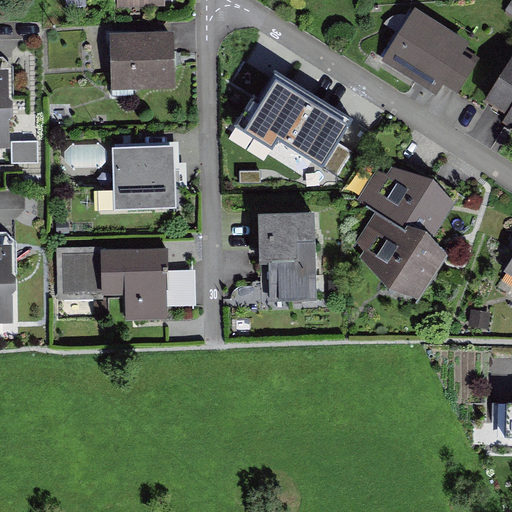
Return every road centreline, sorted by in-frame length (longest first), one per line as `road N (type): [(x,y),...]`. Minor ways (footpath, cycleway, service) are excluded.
road 1 (residential): [(219,0),(236,1),(511,176)]
road 2 (residential): [(208,0),(219,340)]
